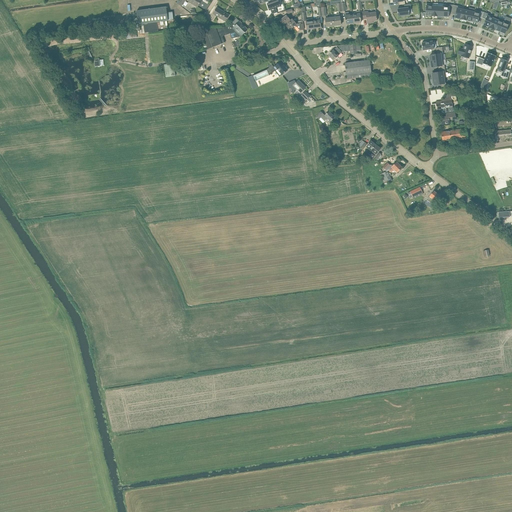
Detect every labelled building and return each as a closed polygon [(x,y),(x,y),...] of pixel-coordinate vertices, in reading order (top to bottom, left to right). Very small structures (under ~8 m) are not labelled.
[(267,4),(269,10),(270,10),(272,14),(277,13),(275,8),(280,6),(278,0),(274,2),(273,1),(271,2),(271,3),(267,4)] [(457,6),(455,18),(460,19),(463,7),(457,6)] [(136,11),(138,24),(173,20),(172,12),(167,13),(166,7),(136,11)] [(217,7),(214,12),(213,14),(225,22),(229,15),(217,7)] [(408,8),(404,8),(397,9),(398,16),(401,16),(401,17),(405,17),(405,15),(409,15),(408,8)] [(468,11),(466,20),(466,21),(466,20),(472,21),(474,10),(474,9),(469,8),(468,11)] [(283,18),(279,21),(284,26),(286,25),(291,21),(289,18),(291,16),(289,14),(293,13),(292,10),(286,11),(287,14),(283,18)] [(484,12),(474,10),(472,21),(477,23),(479,17),(482,18),(484,12)] [(352,14),(353,24),(361,23),(359,11),(356,12),(356,14),(352,14)] [(362,12),(363,16),(363,19),(367,19),(367,22),(377,21),(377,18),(377,17),(376,17),(376,12),(366,13),(366,12),(362,12)] [(353,24),(352,14),(349,15),(348,13),(345,13),(346,25),(353,24)] [(493,16),(488,14),(486,20),(483,25),(489,27),(493,16)] [(494,16),(493,16),(489,27),(494,30),(499,18),(498,18),(498,20),(493,18),(494,16)] [(332,18),(334,26),(341,25),(340,17),(332,18)] [(223,27),(201,31),(207,49),(225,43),(223,37),(226,35),(226,36),(230,34),(232,40),(239,38),(244,33),(245,33),(245,32),(247,30),(240,22),(236,19),(237,18),(236,18),(232,22),(230,25),(229,26),(223,27)] [(334,26),(332,18),(325,18),(326,27),(334,26)] [(499,18),(494,30),(494,29),(499,31),(504,20),(499,18)] [(291,21),(286,25),(290,30),(296,26),(300,30),(304,30),(303,25),(303,21),(298,22),(297,23),(295,21),(295,22),(292,19),(291,21)] [(306,21),(307,29),(314,29),(313,21),(312,19),(306,19),(306,21)] [(509,23),(504,20),(499,31),(505,34),(506,30),(507,31),(508,28),(507,28),(509,23)] [(422,50),(434,49),(433,42),(428,42),(428,41),(424,42),(425,43),(422,43),(422,50)] [(464,45),(461,57),(468,59),(471,47),(464,45)] [(333,60),(342,53),(337,47),(333,50),(328,55),(333,60)] [(478,57),(476,63),(482,65),(483,64),(491,67),(495,56),(487,53),(484,60),(478,57)] [(501,58),(497,70),(502,72),(500,75),(507,78),(507,79),(511,63),(510,68),(506,66),(508,61),(506,60),(505,60),(501,58)] [(373,60),(370,60),(345,63),(347,79),(372,76),(370,64),(374,64),(373,60)] [(267,70),(253,76),(257,87),(278,78),(279,77),(288,70),(283,65),(284,64),(282,61),(274,67),(272,65),(270,67),(269,68),(267,70)] [(253,89),(257,87),(253,76),(252,75),(248,77),(253,89)] [(294,81),(288,83),(288,84),(289,88),(290,88),(293,91),(296,89),(300,93),(302,91),(306,88),(305,87),(305,86),(304,85),(303,85),(298,80),(296,83),(295,82),(294,81)] [(306,100),(310,96),(306,92),(301,96),(306,100)] [(443,113),(448,112),(453,112),(451,97),(456,96),(455,92),(446,93),(447,100),(444,100),(444,103),(436,104),(437,110),(442,109),(443,113)] [(321,112),(317,115),(316,116),(321,121),(322,120),(324,122),(326,120),(329,123),(335,117),(329,112),(325,116),(321,112)] [(455,112),(450,112),(445,113),(446,114),(446,117),(441,118),(442,124),(450,123),(449,120),(456,119),(455,112)] [(468,139),(467,134),(466,128),(441,132),(442,141),(451,140),(451,141),(468,139)] [(506,131),(495,132),(495,134),(495,139),(497,139),(511,137),(511,130),(506,131)] [(376,145),(371,141),(366,147),(369,149),(366,153),(368,154),(371,151),(376,145)] [(368,154),(370,156),(373,152),(376,155),(380,149),(376,145),(371,151),(368,154)] [(387,163),(384,166),(383,167),(381,169),(382,173),(380,175),(385,185),(392,181),(389,175),(391,172),(394,170),(397,173),(402,168),(396,162),(391,167),(390,165),(390,166),(387,163)] [(493,180),(496,190),(507,187),(505,178),(493,180)] [(413,197),(422,192),(420,187),(410,192),(411,194),(413,197)] [(439,196),(433,191),(427,200),(430,203),(434,205),(437,202),(436,201),(439,196)]
